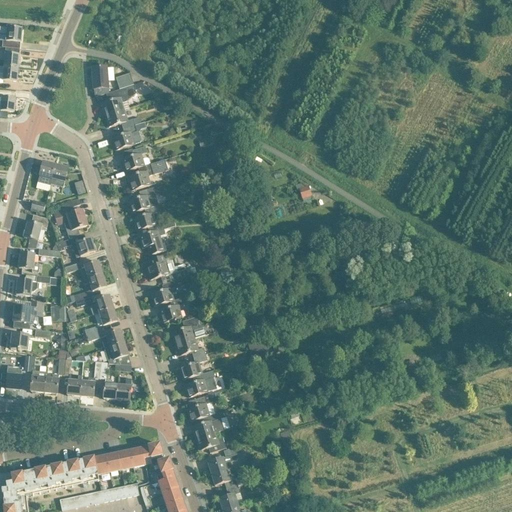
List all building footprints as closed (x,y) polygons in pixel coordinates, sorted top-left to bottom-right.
[(0,42),(3,42),(2,48),(6,49),(20,51),(20,50),(21,44),(22,30),(0,28),(0,42)] [(0,61),(0,69),(18,71),(20,51),(6,49),(5,62),(0,61)] [(107,95),(109,94),(107,68),(92,69),(93,91),(94,90),(95,99),(107,95)] [(0,81),(2,82),(7,82),(17,83),(18,71),(0,69),(0,81)] [(120,91),(134,86),(130,75),(116,79),(120,91)] [(105,117),(124,111),(122,104),(125,103),(136,95),(134,86),(120,91),(110,94),(109,94),(107,95),(109,103),(102,105),(105,117)] [(0,98),(0,111),(0,112),(14,114),(16,100),(1,99),(0,98)] [(123,130),(135,127),(135,126),(141,124),(139,119),(127,122),(124,111),(105,117),(109,129),(121,125),(123,130)] [(141,142),(138,134),(141,131),(147,130),(145,124),(135,127),(123,130),(125,136),(112,140),(116,152),(135,146),(140,144),(141,142)] [(211,137),(198,142),(201,149),(214,145),(211,137)] [(138,169),(150,166),(149,160),(146,159),(142,161),(141,156),(147,154),(145,148),(133,152),(135,158),(122,161),(126,173),(138,169)] [(151,163),(157,160),(154,154),(148,156),(151,163)] [(164,161),(150,166),(154,176),(167,172),(164,161)] [(52,181),(56,166),(43,163),(39,178),(52,181)] [(56,166),(52,181),(51,186),(64,189),(65,184),(68,170),(56,166)] [(138,169),(140,175),(128,179),(132,192),(151,187),(148,178),(154,177),(150,166),(138,169)] [(308,187),(299,191),(303,201),(312,197),(308,187)] [(145,211),(158,207),(153,189),(139,193),(141,199),(128,203),(132,215),(144,211),(145,211)] [(79,201),(69,204),(62,206),(64,211),(80,206),(79,201)] [(45,205),(44,205),(34,203),(34,207),(32,206),(31,212),(42,215),(45,205)] [(233,212),(234,212),(236,218),(245,216),(244,208),(241,209),(240,204),(231,206),(233,212)] [(150,229),(156,226),(153,215),(160,213),(158,207),(145,211),(146,217),(134,221),(137,232),(150,229)] [(70,241),(72,240),(72,239),(80,236),(78,230),(87,228),(85,219),(84,219),(82,212),(69,217),(67,211),(60,213),(54,215),(57,227),(65,225),(70,241)] [(49,221),(43,220),(34,217),(32,225),(28,224),(24,239),(38,243),(41,231),(47,232),(49,221)] [(156,226),(150,229),(152,234),(139,238),(143,250),(147,249),(150,257),(166,252),(164,245),(162,246),(160,238),(165,236),(162,225),(156,226)] [(74,246),(74,245),(72,240),(70,241),(58,245),(60,253),(64,252),(63,249),(73,246),(74,246)] [(74,246),(73,246),(77,259),(95,253),(91,240),(74,245),(74,246)] [(169,246),(171,252),(177,250),(175,244),(169,246)] [(247,253),(249,261),(264,256),(262,248),(247,253)] [(59,253),(53,252),(39,251),(39,257),(61,260),(59,253)] [(35,257),(31,256),(21,255),(19,270),(32,271),(32,274),(38,274),(39,266),(34,265),(35,257)] [(165,286),(174,283),(188,279),(184,266),(168,271),(166,264),(167,264),(167,263),(166,259),(165,258),(164,258),(149,262),(151,269),(147,270),(150,282),(163,278),(165,286)] [(89,281),(103,276),(99,263),(85,268),(89,281)] [(67,275),(82,270),(80,264),(65,270),(67,275)] [(103,276),(89,281),(93,293),(107,288),(103,276)] [(38,284),(18,282),(16,296),(31,298),(32,292),(34,292),(38,289),(38,284)] [(170,304),(174,302),(170,291),(176,289),(174,283),(165,286),(162,287),(164,293),(151,296),(155,308),(170,304)] [(76,303),(91,299),(89,293),(74,297),(76,303)] [(100,315),(113,310),(110,298),(96,302),(97,306),(90,308),(93,317),(100,315)] [(91,299),(76,303),(78,309),(93,305),(91,299)] [(174,302),(170,304),(172,309),(159,313),(163,325),(182,319),(178,308),(184,306),(182,300),(174,302)] [(404,308),(402,302),(380,308),(381,314),(404,308)] [(43,305),(41,305),(31,304),(30,310),(15,309),(13,324),(29,325),(29,324),(37,324),(38,318),(42,318),(43,305)] [(64,308),(54,308),(55,324),(65,323),(64,308)] [(113,310),(100,315),(103,327),(117,323),(113,310)] [(185,330),(172,334),(176,346),(195,340),(205,337),(202,328),(199,326),(196,319),(193,320),(183,323),(185,330)] [(86,338),(101,333),(99,326),(84,331),(86,338)] [(50,340),(51,333),(36,332),(35,339),(50,340)] [(110,349),(124,344),(120,332),(106,337),(107,341),(103,342),(105,350),(110,349)] [(101,333),(86,338),(88,344),(103,339),(101,333)] [(29,337),(22,337),(12,335),(10,350),(27,352),(29,337)] [(193,359),(206,356),(204,350),(198,351),(195,340),(176,346),(179,358),(192,354),(193,359)] [(110,365),(115,365),(121,366),(119,360),(128,357),(124,344),(110,349),(105,350),(110,365)] [(429,358),(431,364),(441,361),(440,355),(429,358)] [(27,372),(28,357),(22,356),(21,369),(20,371),(22,371),(27,372)] [(183,382),(196,378),(202,376),(199,365),(208,362),(206,356),(193,359),(195,365),(180,370),(183,382)] [(63,376),(65,361),(58,360),(57,376),(59,376),(63,376)] [(76,362),(65,361),(63,376),(69,377),(70,369),(83,370),(83,363),(86,363),(76,362)] [(8,368),(6,386),(7,386),(6,391),(20,392),(22,378),(21,378),(22,371),(20,371),(21,369),(8,368)] [(32,383),(31,393),(43,395),(45,379),(46,379),(46,373),(33,372),(33,373),(33,375),(32,378),(32,383)] [(202,376),(196,378),(198,384),(185,387),(189,399),(208,394),(207,393),(217,390),(214,380),(215,379),(213,373),(202,376)] [(59,376),(57,376),(53,375),(52,380),(46,379),(45,379),(43,395),(57,396),(58,381),(59,376)] [(223,385),(229,383),(228,376),(221,378),(223,385)] [(80,398),(81,383),(82,379),(78,379),(78,382),(69,382),(67,397),(80,398)] [(393,379),(368,387),(371,396),(396,388),(393,379)] [(117,387),(116,402),(129,403),(132,381),(126,380),(125,387),(117,387)] [(81,383),(80,398),(93,400),(94,390),(95,384),(95,382),(89,381),(89,383),(81,383)] [(105,383),(103,400),(116,402),(117,387),(111,386),(112,383),(105,383)] [(203,419),(215,416),(211,404),(214,403),(214,405),(221,403),(218,395),(198,402),(199,408),(187,411),(191,423),(203,419)] [(196,440),(215,435),(215,434),(224,431),(220,420),(225,419),(223,413),(215,416),(203,419),(205,425),(192,429),(196,440)] [(215,435),(196,440),(200,452),(208,449),(210,455),(226,450),(223,439),(217,441),(215,435)] [(160,470),(171,467),(169,460),(163,462),(162,458),(162,457),(160,445),(148,448),(147,449),(149,461),(158,459),(159,463),(158,464),(160,470)] [(145,461),(149,461),(147,449),(134,452),(137,469),(146,467),(145,461)] [(211,476),(227,471),(232,469),(231,464),(236,462),(238,460),(236,455),(235,449),(224,453),(226,459),(208,464),(211,476)] [(124,472),(137,469),(134,452),(120,454),(124,472)] [(111,475),(124,472),(120,454),(107,457),(111,475)] [(98,477),(111,475),(107,457),(94,460),(98,477)] [(98,477),(94,460),(94,459),(83,462),(78,463),(67,465),(67,466),(62,467),(62,466),(51,468),(51,469),(45,470),(35,472),(22,475),(22,474),(11,477),(13,483),(6,485),(7,491),(2,491),(2,497),(3,496),(4,502),(3,502),(4,509),(3,511),(28,511),(27,498),(65,490),(99,483),(98,477)] [(164,482),(175,478),(172,472),(173,472),(171,467),(160,470),(164,482)] [(226,491),(238,488),(238,487),(245,485),(243,478),(236,480),(234,475),(229,477),(227,471),(211,476),(215,487),(224,484),(226,491)] [(162,496),(179,490),(175,478),(164,482),(158,484),(162,496)] [(293,483),(295,489),(304,486),(302,480),(293,483)] [(127,487),(130,499),(139,497),(137,485),(127,487)] [(117,502),(130,499),(127,487),(114,490),(117,502)] [(222,511),(223,511),(238,507),(235,496),(240,495),(238,488),(226,491),(228,498),(219,501),(222,511)] [(104,505),(117,502),(114,490),(101,493),(104,505)] [(166,507),(183,501),(179,490),(162,496),(166,507)] [(68,511),(104,505),(101,493),(60,502),(61,511),(68,511)] [(167,511),(186,511),(183,501),(166,507),(167,511)]
